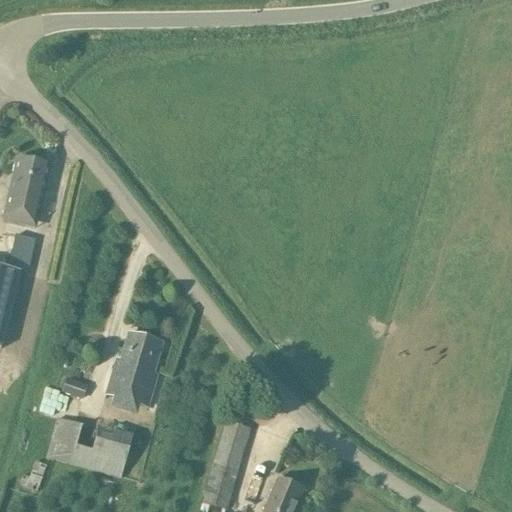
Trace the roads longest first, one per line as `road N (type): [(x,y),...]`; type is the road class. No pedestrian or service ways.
road 1 (unclassified): [(432,511),(346,456),(252,367),(87,158),(0,69)]
road 2 (unclassified): [(0,29),(32,20),(357,0)]
